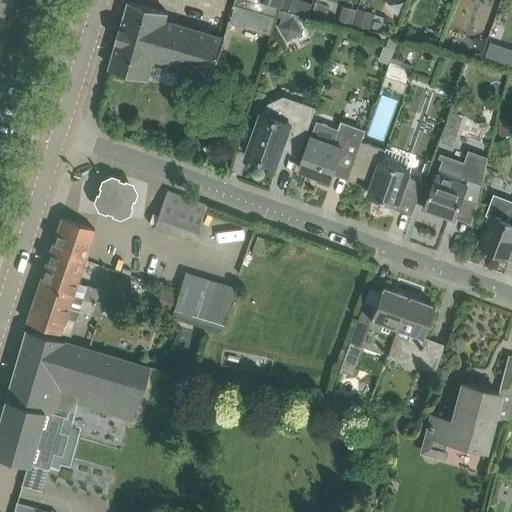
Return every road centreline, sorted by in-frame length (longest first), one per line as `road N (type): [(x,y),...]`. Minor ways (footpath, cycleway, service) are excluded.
road 1 (residential): [(511,292),(60,133)]
road 2 (tertiary): [(0,322),(60,133)]
road 3 (tertiary): [(60,133),(104,0)]
